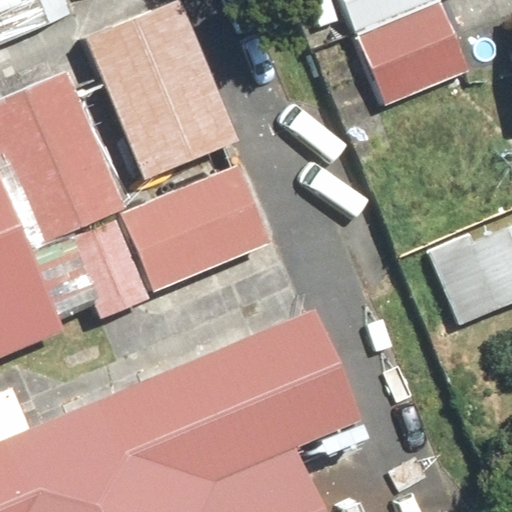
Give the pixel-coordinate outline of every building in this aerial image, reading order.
[(0,0),(0,46),(73,15),(66,0),(0,0)] [(337,0),(354,38),(439,2),(438,0),(337,0)] [(439,2),(354,38),(383,108),(469,71),(439,2)] [(165,4),(89,36),(146,172),(223,140),(165,4)] [(114,207),(56,71),(0,94),(0,175),(28,243),(114,207)] [(236,144),(112,196),(118,211),(153,293),(266,246),(277,241),(236,144)] [(146,287),(114,211),(23,248),(54,325),(59,338),(151,300),(146,287)] [(0,217),(0,365),(53,344),(0,217)] [(306,314),(0,442),(0,511),(315,511),(289,448),(352,422),(306,314)] [(461,366),(414,389),(431,423),(478,400),(461,366)]
